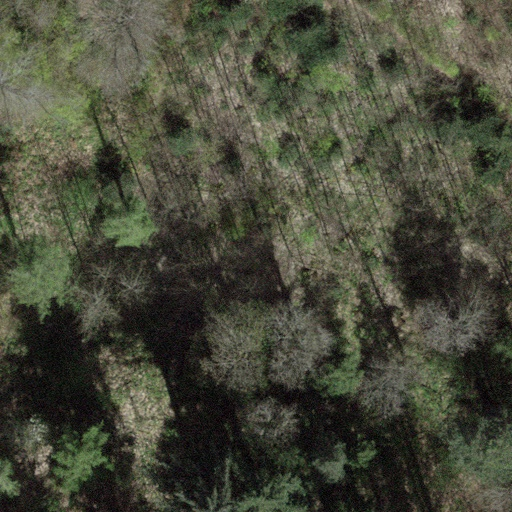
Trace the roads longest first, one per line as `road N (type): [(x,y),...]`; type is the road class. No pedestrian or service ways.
road 1 (motorway): [(425,0),(0,230)]
road 2 (motorway): [(256,511),(511,374)]
